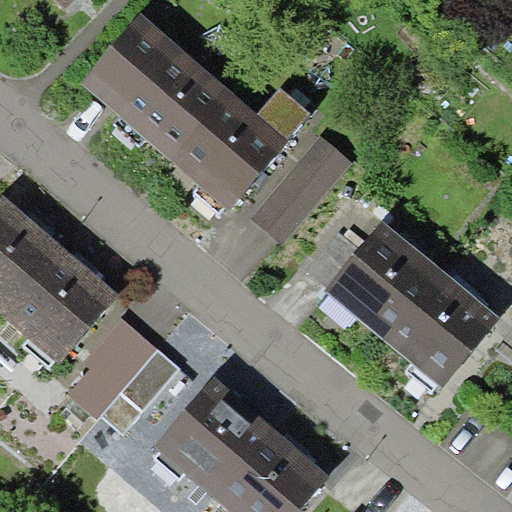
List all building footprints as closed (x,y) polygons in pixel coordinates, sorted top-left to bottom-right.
[(72,0),(55,0),(64,9),(72,0)] [(229,88),(139,12),(80,81),(122,116),(147,138),(170,158),(229,88)] [(258,113),(229,88),(170,158),(201,184),(225,205),(229,208),(311,113),(280,87),(258,113)] [(140,146),(147,138),(122,116),(115,124),(140,146)] [(352,161),(320,134),(250,216),(282,243),(352,161)] [(225,205),(201,184),(194,192),(218,213),(225,205)] [(0,198),(0,312),(1,313),(61,244),(4,194),(0,198)] [(440,267),(382,219),(325,289),(383,336),(440,267)] [(119,294),(61,244),(1,313),(58,363),(119,294)] [(500,316),(440,267),(383,336),(443,385),(500,316)] [(157,349),(121,318),(83,363),(90,368),(68,394),(97,419),(102,413),(157,349)] [(180,368),(157,349),(102,413),(125,433),(180,368)] [(154,444),(213,494),(272,425),(213,375),(154,444)] [(296,511),(330,473),(272,425),(213,494),(234,511),(296,511)]
